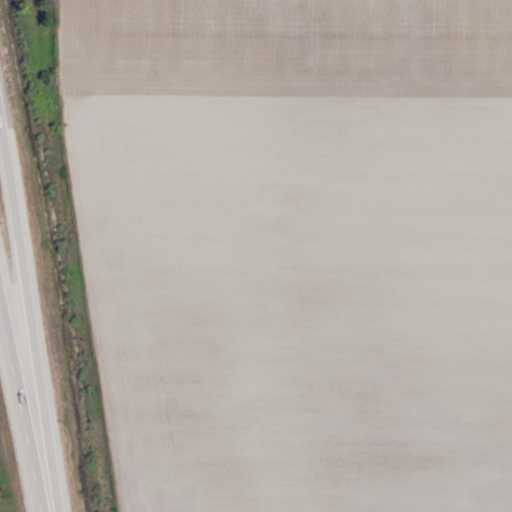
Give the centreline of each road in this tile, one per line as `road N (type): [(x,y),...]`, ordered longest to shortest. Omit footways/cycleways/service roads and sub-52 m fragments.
road 1 (motorway): [(41,466),(29,286),(0,126)]
road 2 (motorway): [(49,511),(0,285)]
